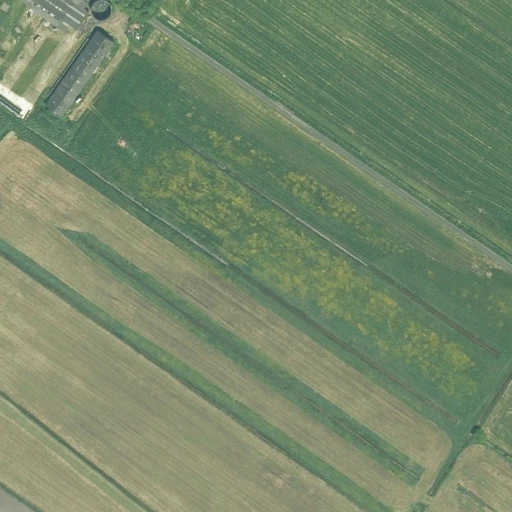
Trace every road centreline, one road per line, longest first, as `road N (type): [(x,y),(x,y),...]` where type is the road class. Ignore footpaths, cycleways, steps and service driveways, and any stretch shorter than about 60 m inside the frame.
road 1 (unclassified): [(511,269),(122,0)]
road 2 (track): [(0,402),(139,511)]
